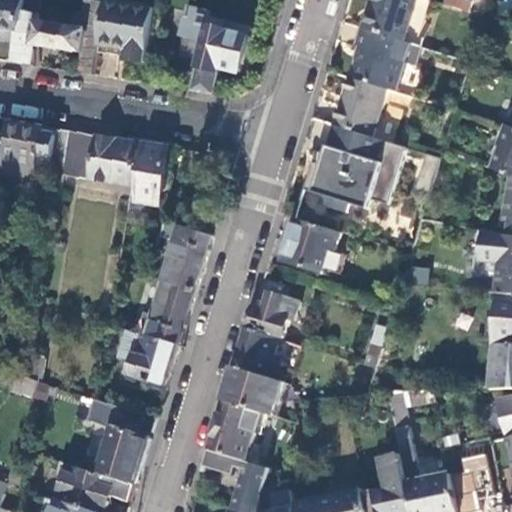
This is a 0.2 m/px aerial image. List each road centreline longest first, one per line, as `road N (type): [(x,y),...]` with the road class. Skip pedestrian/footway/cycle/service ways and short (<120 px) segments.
road 1 (residential): [(274,147),(162,511)]
road 2 (residential): [(0,94),(274,147)]
road 3 (residential): [(318,0),(274,147)]
